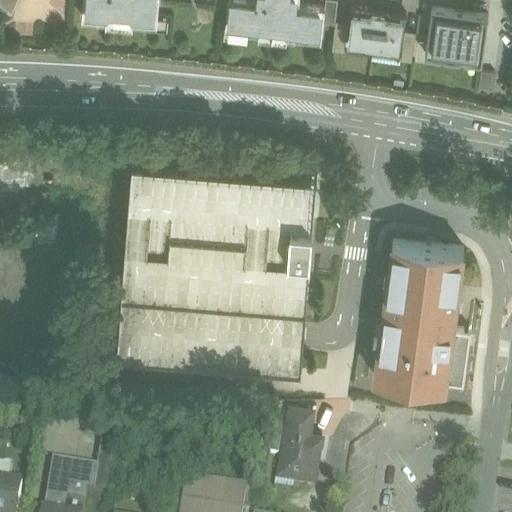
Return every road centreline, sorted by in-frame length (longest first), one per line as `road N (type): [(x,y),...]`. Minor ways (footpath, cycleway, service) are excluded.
road 1 (residential): [(478,511),(506,283),(488,235),(462,221),(378,205),(371,174),(376,116)]
road 2 (secondary): [(0,84),(196,92),(376,116)]
road 3 (secondary): [(376,116),(511,142)]
